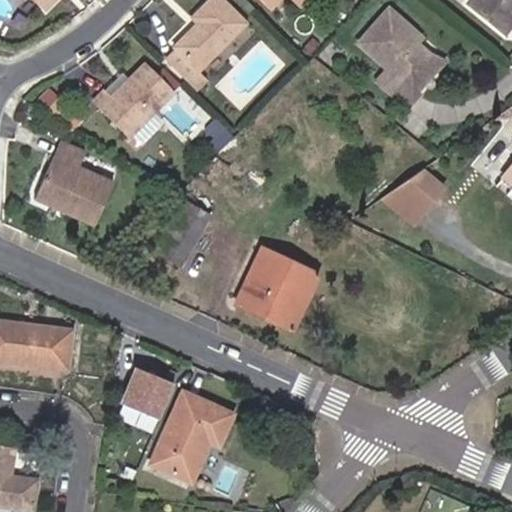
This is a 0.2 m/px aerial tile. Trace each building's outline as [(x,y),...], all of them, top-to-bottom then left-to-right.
[(32,0),(42,10),(52,0),(32,0)] [(162,58),(181,77),(189,70),(192,74),(193,73),(242,26),(216,0),(202,0),(186,17),(191,23),(167,47),(169,50),(162,58)] [(255,0),(266,10),(276,0),(255,0)] [(511,0),(467,0),(464,5),(500,36),(511,21),(511,0)] [(410,33),(384,6),(352,40),(380,67),(368,79),(397,108),(411,93),(408,90),(405,87),(422,70),(422,53),(413,44),(406,37),(410,33)] [(417,38),(410,33),(406,37),(413,44),(417,38)] [(307,40),(297,51),(303,57),(314,47),(307,40)] [(440,58),(422,53),(422,70),(405,87),(408,90),(440,58)] [(169,93),(140,62),(106,97),(101,91),(90,102),(124,137),(169,93)] [(189,70),(181,77),(193,89),(201,81),(193,73),(192,74),(189,70)] [(511,113),(506,120),(511,124),(511,166),(503,178),(511,185),(511,189),(506,197),(511,202),(511,113)] [(214,141),(206,149),(211,156),(219,148),(214,141)] [(57,203),(66,207),(63,213),(95,227),(113,188),(77,172),(85,154),(58,143),(34,199),(54,209),(57,203)] [(439,188),(417,171),(403,181),(428,202),(439,188)] [(403,181),(379,197),(412,223),(428,202),(403,181)] [(208,215),(182,201),(154,249),(180,264),(208,215)] [(317,275),(261,249),(236,304),(291,330),(317,275)] [(70,332),(0,323),(0,362),(65,370),(70,332)] [(168,362),(153,356),(148,367),(163,374),(168,362)] [(126,365),(111,401),(148,416),(163,380),(126,365)] [(231,413),(180,393),(149,465),(190,481),(208,441),(217,445),(231,413)] [(12,450),(0,447),(0,506),(32,511),(36,480),(8,476),(12,450)]
